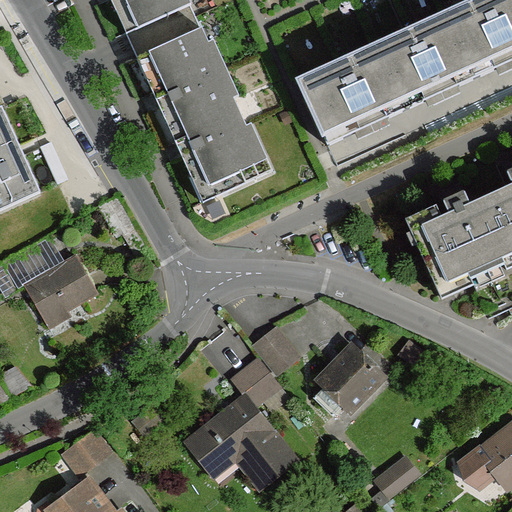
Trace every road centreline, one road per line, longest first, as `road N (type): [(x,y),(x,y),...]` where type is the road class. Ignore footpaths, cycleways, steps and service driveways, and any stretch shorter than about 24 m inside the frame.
road 1 (tertiary): [(209,273),(173,255),(27,0)]
road 2 (tertiary): [(209,273),(279,274),(351,290),(511,366)]
road 3 (residential): [(0,435),(132,358),(179,320),(209,273)]
